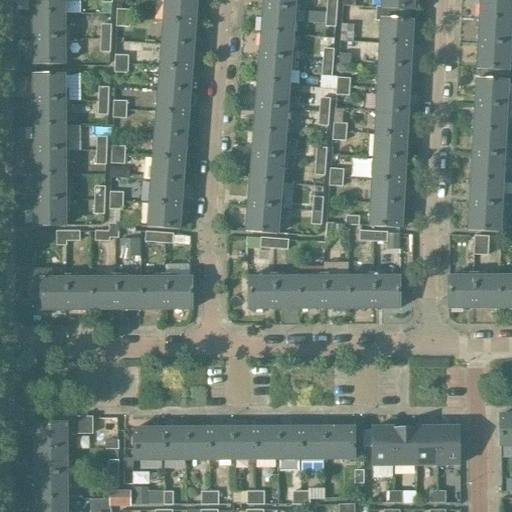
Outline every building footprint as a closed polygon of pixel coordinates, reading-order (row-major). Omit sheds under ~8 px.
[(33,0),(33,15),(64,15),(64,0),(68,0),(33,0)] [(196,0),(188,0),(164,0),(163,21),(194,23),(196,0)] [(263,0),(263,9),(298,12),(299,1),(295,0),(294,0),(263,0)] [(327,0),(326,13),(337,14),(337,0),(327,0)] [(412,0),(382,0),(382,9),(396,10),(409,11),(412,11),(412,0)] [(511,6),(511,0),(480,0),(480,19),(511,20),(511,7),(511,6)] [(298,23),(298,12),(263,9),(261,34),(292,36),(293,22),(298,23)] [(379,45),(410,46),(412,22),(408,22),(409,11),(396,10),(382,9),(376,9),(376,21),(381,21),(379,45)] [(130,19),(130,10),(117,10),(116,19),(130,19)] [(314,12),(313,24),(325,25),(325,27),(336,28),(337,14),(326,13),(314,12)] [(33,15),(33,40),(68,40),(68,28),(64,28),(64,15),(33,15)] [(116,19),(116,28),(130,28),(130,19),(116,19)] [(478,43),(511,45),(511,34),(510,34),(511,20),(480,19),(478,43)] [(194,23),(163,21),(161,44),(192,47),(194,23)] [(110,39),(111,25),(101,25),(100,39),(110,39)] [(353,42),(354,26),(341,25),(340,41),(353,42)] [(259,59),(294,62),(295,50),(291,50),(292,36),(261,34),(259,59)] [(100,53),(110,53),(110,39),(100,39),(100,53)] [(68,50),(68,40),(33,40),(33,66),(64,65),(64,50),(68,50)] [(511,45),(478,43),(477,69),(482,69),(508,71),(509,56),(511,56),(511,45)] [(192,47),(161,44),(159,67),(190,69),(192,47)] [(410,46),(379,45),(378,67),(409,69),(410,46)] [(324,49),(323,63),(333,64),(334,50),(324,49)] [(339,63),(350,64),(350,54),(339,53),(339,63)] [(115,64),(128,65),(129,56),(115,55),(115,64)] [(259,59),(257,83),(288,86),(288,84),(298,85),(299,73),(294,73),(294,62),(259,59)] [(322,77),(332,78),(333,64),(323,63),(322,77)] [(115,64),(114,73),(128,74),(128,65),(115,64)] [(190,69),(159,67),(158,89),(189,92),(190,69)] [(409,69),(378,67),(377,90),(408,92),(409,69)] [(476,80),(475,105),(511,107),(511,96),(507,96),(507,82),(508,71),(482,69),(481,75),(481,80),(476,80)] [(65,75),(33,76),(34,101),(69,101),(69,90),(65,90),(65,75)] [(337,78),(336,87),(350,88),(350,79),(337,78)] [(256,109),(291,111),(292,100),(287,100),(288,86),(257,83),(256,109)] [(350,88),(336,87),(336,96),(349,96),(350,88)] [(109,88),(98,88),(98,102),(108,102),(109,88)] [(189,92),(158,89),(156,112),(187,115),(189,92)] [(408,92),(377,90),(376,113),(407,114),(408,92)] [(319,112),(329,113),(330,99),(320,98),(319,112)] [(69,101),(34,101),(34,127),(65,126),(65,112),(69,112),(69,101)] [(113,110),(127,111),(127,102),(113,101),(113,110)] [(108,116),(108,102),(98,102),(97,115),(108,116)] [(473,131),(505,132),(505,118),(510,118),(511,107),(475,105),(473,131)] [(290,122),(291,111),(256,109),(254,133),(284,136),(285,122),(290,122)] [(126,119),(127,111),(113,110),(112,119),(126,119)] [(187,115),(156,112),(154,135),(185,137),(187,115)] [(318,126),(328,127),(329,113),(319,112),(318,126)] [(407,114),(376,113),(374,136),(405,137),(407,114)] [(333,132),(346,133),(347,125),(334,124),(333,132)] [(34,151),(69,151),(69,140),(65,140),(65,126),(34,127),(34,151)] [(504,146),(505,132),(473,131),(472,155),(508,157),(508,146),(504,146)] [(333,132),(332,141),(346,142),(346,133),(333,132)] [(252,158),(287,161),(288,150),(283,150),(284,136),(254,133),(252,158)] [(185,137),(154,135),(152,157),(183,160),(185,137)] [(405,137),(374,136),(373,159),(404,160),(405,137)] [(107,138),(96,137),(96,151),(106,151),(107,138)] [(125,156),(125,147),(111,147),(111,156),(125,156)] [(315,162),(326,162),(327,148),(316,148),(315,162)] [(69,151),(34,151),(34,176),(65,176),(65,162),(69,162),(69,151)] [(95,165),(106,165),(106,151),(96,151),(95,165)] [(471,180),(502,182),(502,168),(507,168),(508,157),(472,155),(471,180)] [(125,156),(111,156),(111,164),(124,165),(125,156)] [(183,160),(152,157),(150,180),(181,182),(183,160)] [(287,161),(252,158),(250,183),(281,186),(282,171),(286,172),(287,161)] [(404,160),(373,159),(372,181),(403,183),(404,160)] [(326,162),(315,162),(314,176),(324,176),(326,162)] [(343,170),(330,169),(329,178),(343,179),(343,170)] [(65,176),(34,176),(34,201),(69,201),(69,190),(65,190),(65,176)] [(342,187),(343,179),(329,178),(329,186),(342,187)] [(181,182),(150,180),(149,203),(180,206),(181,182)] [(501,196),(502,182),(471,180),(469,206),(505,208),(505,196),(501,196)] [(403,183),(372,181),(371,204),(402,206),(403,183)] [(248,208),(283,211),(284,200),(280,199),(281,186),(250,183),(248,208)] [(104,201),(105,187),(95,187),(94,201),(104,201)] [(110,192),(109,201),(123,202),(123,193),(110,192)] [(323,198),(313,197),(312,211),(322,212),(323,198)] [(69,201),(34,201),(34,226),(65,226),(65,212),(70,212),(69,201)] [(104,201),(94,201),(93,215),(104,215),(104,201)] [(123,211),(123,202),(109,201),(109,210),(123,211)] [(147,226),(178,229),(180,206),(149,203),(147,226)] [(371,204),(369,227),(400,229),(402,206),(371,204)] [(505,208),(469,206),(468,231),(499,233),(500,219),(504,219),(505,208)] [(282,222),(283,211),(248,208),(246,233),(277,235),(278,221),(282,222)] [(322,212),(312,211),(311,225),(321,226),(322,212)] [(347,224),(361,225),(362,216),(348,215),(347,224)] [(335,239),(336,224),(326,223),(325,238),(335,239)] [(109,239),(118,239),(119,224),(108,224),(108,232),(109,232),(109,239)] [(95,231),(95,242),(108,242),(109,239),(109,232),(108,232),(95,231)] [(359,231),(359,241),(373,242),(373,232),(359,231)] [(56,232),(56,246),(66,246),(66,242),(66,232),(56,232)] [(66,242),(80,242),(80,232),(66,232),(66,242)] [(165,234),(145,232),(145,243),(164,244),(165,234)] [(373,242),(386,243),(387,233),(373,232),(373,242)] [(165,234),(164,244),(172,245),(173,234),(165,234)] [(386,250),(399,251),(399,235),(387,234),(386,250)] [(473,256),(488,256),(489,237),(474,236),(473,256)] [(247,238),(247,248),(260,249),(274,250),(274,240),(260,239),(247,238)] [(120,240),(120,257),(141,257),(141,240),(120,240)] [(288,241),(274,240),(274,250),(287,251),(288,241)] [(309,252),(324,253),(324,243),(310,242),(309,252)] [(66,310),(66,279),(51,279),(51,271),(34,271),(34,293),(39,293),(39,310),(66,310)] [(511,277),(498,277),(498,309),(511,308),(511,273),(511,274),(511,277)] [(448,309),(473,309),(473,274),(462,274),(462,278),(448,278),(448,309)] [(484,274),(473,274),(473,309),(498,309),(498,277),(484,277),(484,274)] [(274,310),(274,275),(263,275),(263,279),(248,280),(249,310),(274,310)] [(274,310),(299,309),(299,279),(285,279),(285,275),(274,275),(274,310)] [(324,309),(324,275),(313,275),(313,279),(299,279),(299,309),(324,309)] [(324,275),(324,309),(349,309),(349,279),(334,279),(334,275),(324,275)] [(374,309),(373,275),(363,275),(363,279),(349,279),(349,309),(374,309)] [(373,275),(374,309),(399,309),(399,279),(385,279),(385,275),(373,275)] [(91,310),(91,280),(77,280),(77,276),(66,276),(66,279),(66,310),(91,310)] [(116,310),(116,276),(105,276),(105,280),(91,280),(91,310),(116,310)] [(140,310),(141,279),(127,279),(127,276),(116,276),(116,310),(140,310)] [(166,310),(166,276),(155,276),(155,279),(141,279),(140,310),(166,310)] [(190,310),(190,280),(176,280),(176,276),(166,276),(166,310),(190,310)] [(500,447),(511,446),(511,415),(500,416),(500,447)] [(35,425),(35,450),(67,449),(66,434),(91,433),(91,418),(52,418),(52,425),(35,425)] [(323,460),(324,460),(324,429),(301,430),(301,461),(301,475),(323,475),(323,460)] [(353,429),(324,429),(324,460),(353,460),(353,429)] [(385,429),(371,429),(372,466),(394,466),(393,429),(391,429),(391,431),(385,431),(385,429)] [(403,429),(403,431),(397,431),(397,429),(393,429),(394,466),(416,465),(416,429),(403,429)] [(434,431),(428,431),(428,429),(416,429),(416,465),(438,465),(438,429),(434,429),(434,431)] [(438,429),(438,465),(460,465),(460,429),(446,429),(446,431),(440,431),(440,429),(438,429)] [(187,430),(164,431),(165,461),(187,461),(187,430)] [(210,430),(187,430),(187,461),(210,461),(210,430)] [(233,430),(210,430),(210,461),(233,461),(233,430)] [(255,430),(233,430),(233,461),(256,461),(255,430)] [(278,430),(255,430),(256,461),(278,461),(278,430)] [(301,430),(278,430),(278,461),(301,461),(301,430)] [(134,462),(165,461),(164,431),(134,431),(134,462)] [(104,450),(118,450),(118,441),(104,441),(104,450)] [(67,463),(67,449),(35,450),(36,474),(71,474),(70,463),(67,463)] [(118,475),(118,461),(108,461),(108,475),(118,475)] [(123,485),(133,485),(133,471),(123,471),(123,485)] [(364,484),(364,471),(354,471),(354,484),(364,484)] [(71,485),(71,474),(36,474),(36,499),(67,499),(67,485),(71,485)] [(118,475),(108,475),(108,489),(118,488),(118,475)] [(142,490),(135,490),(135,505),(142,505),(163,505),(163,493),(149,493),(149,490),(142,490)] [(209,493),(210,505),(218,505),(218,492),(209,493)] [(246,492),(246,505),(255,505),(255,492),(246,492)] [(264,505),(264,492),(255,492),(255,505),(264,505)] [(292,505),(301,504),(301,492),(292,492),(292,505)] [(310,492),(301,492),(301,504),(310,504),(310,492)] [(394,492),(386,492),(386,504),(394,504),(394,492)] [(402,492),(394,492),(394,504),(402,504),(402,492)] [(429,492),(429,504),(438,504),(437,492),(429,492)] [(446,492),(437,492),(438,504),(446,504),(446,492)] [(130,493),(111,493),(111,506),(130,506),(130,493)] [(163,505),(173,505),(173,493),(163,493),(163,505)] [(209,493),(201,493),(201,505),(210,505),(209,493)] [(67,511),(67,499),(36,499),(35,511),(67,511)]
